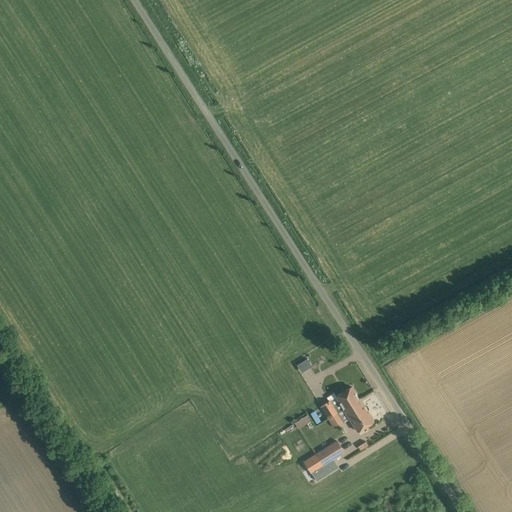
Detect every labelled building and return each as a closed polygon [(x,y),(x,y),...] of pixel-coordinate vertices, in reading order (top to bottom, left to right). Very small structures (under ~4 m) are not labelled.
[(302,362),(297,365),(300,370),(305,367),(302,362)] [(328,401),(320,406),(328,418),(336,412),(342,409),(359,398),(351,387),(336,397),(333,393),(326,397),(328,401)] [(359,398),(342,409),(349,419),(357,432),(373,422),(359,398)] [(336,412),(328,418),(333,427),(342,421),(336,412)] [(310,414),(295,421),(298,428),(313,420),(310,414)] [(316,454),(323,465),(344,452),(337,441),(336,441),(337,442),(317,455),(316,454)] [(316,454),(304,462),(316,481),(328,473),(323,465),(316,454)]
